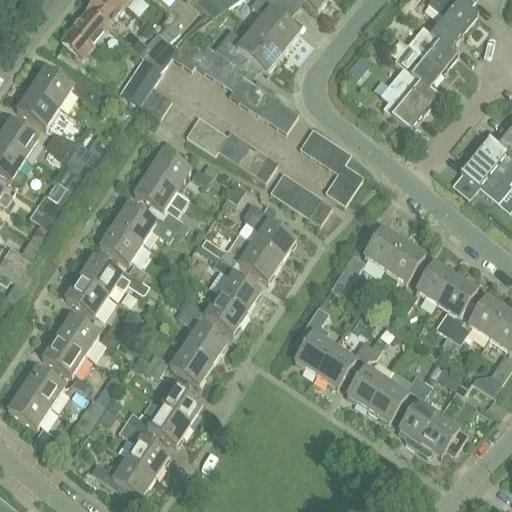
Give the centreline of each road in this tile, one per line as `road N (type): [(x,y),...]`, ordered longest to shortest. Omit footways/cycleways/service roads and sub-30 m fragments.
road 1 (unclassified): [(379,0),(314,78),(312,91),(321,109),(411,184)]
road 2 (residential): [(411,184),(511,62)]
road 3 (unclassified): [(411,184),(511,268)]
